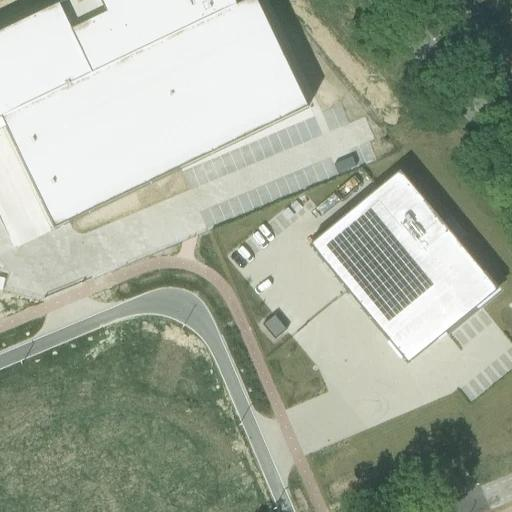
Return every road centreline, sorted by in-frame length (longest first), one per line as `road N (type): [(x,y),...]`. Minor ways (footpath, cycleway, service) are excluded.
road 1 (unclassified): [(0,358),(126,305),(168,297),(197,313),(289,511)]
road 2 (tertiary): [(511,159),(380,0)]
